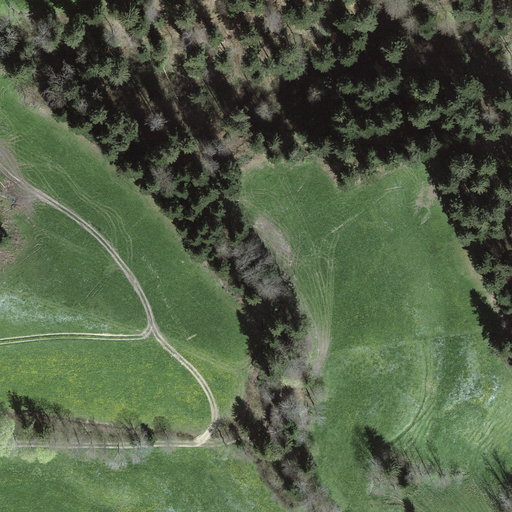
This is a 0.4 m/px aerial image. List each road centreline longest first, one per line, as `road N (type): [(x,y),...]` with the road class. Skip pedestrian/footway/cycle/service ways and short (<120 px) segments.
road 1 (track): [(0,342),(136,336),(152,324),(140,291),(99,237),(0,166)]
road 2 (track): [(0,445),(199,441),(212,427),(212,400),(152,324)]
road 3 (track): [(191,443),(256,430),(293,358)]
